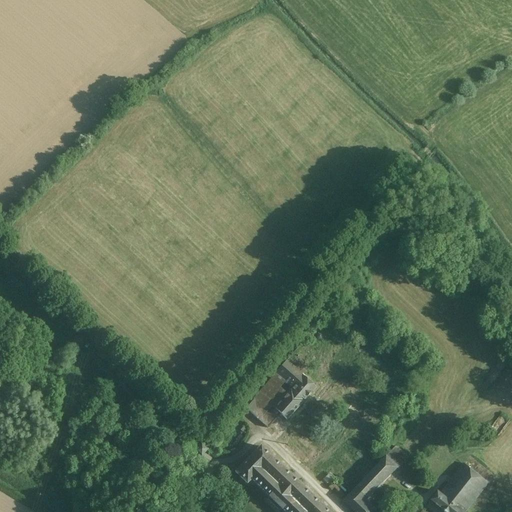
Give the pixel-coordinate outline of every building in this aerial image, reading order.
[(315,387),(286,361),(246,409),(268,429),(268,428),(280,415),(286,420),(315,387)] [(493,426),(500,432),(511,419),(503,413),(493,426)] [(327,511),(262,448),(261,447),(260,448),(237,472),(236,473),(237,474),(237,473),(247,482),(246,483),(248,484),(249,483),(248,482),(252,478),(286,511),(327,511)] [(374,470),(357,488),(344,502),(354,511),(378,511),(379,511),(367,501),(398,468),(387,456),(374,470)] [(464,464),(441,494),(438,492),(431,501),(445,511),(469,511),(490,485),(464,464)]
